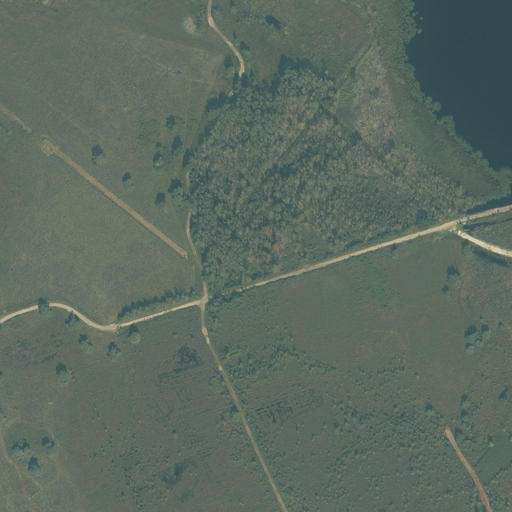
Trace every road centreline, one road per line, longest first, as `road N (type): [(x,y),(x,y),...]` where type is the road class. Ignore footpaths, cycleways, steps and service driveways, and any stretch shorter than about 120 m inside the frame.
road 1 (track): [(204,300),(187,228),(187,175),(242,73),(238,54),(210,18),(211,0)]
road 2 (track): [(204,300),(511,207)]
road 3 (track): [(284,511),(206,337),(204,300)]
road 4 (track): [(204,300),(107,328),(51,304),(0,321)]
road 5 (track): [(487,511),(392,324)]
